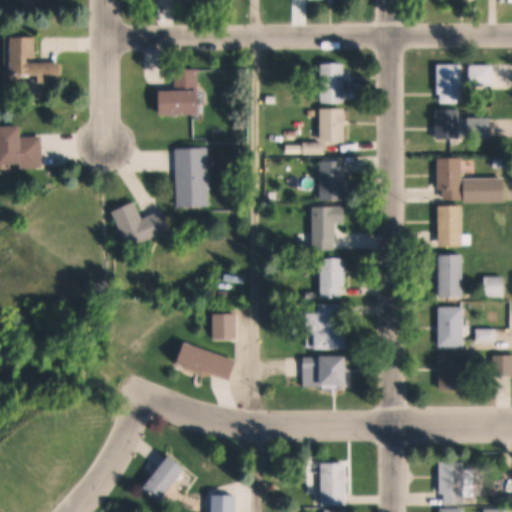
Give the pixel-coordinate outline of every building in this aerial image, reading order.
[(65,63),(65,84),(44,84),(44,76),(14,76),(15,38),(39,39),(39,63),(65,63)] [(324,65),(347,64),(347,104),(324,104),(324,65)] [(443,104),(443,95),(440,95),(439,65),(464,65),(465,104),(443,104)] [(470,66),(493,66),(494,89),(471,89),(470,66)] [(199,71),(199,91),(201,91),(202,115),(165,116),(164,92),(178,92),(177,72),(199,71)] [(267,96),(276,96),(276,104),(267,104),(267,96)] [(323,110),(348,109),(348,142),(323,142),(323,110)] [(438,110),(461,110),(461,139),(438,139),(438,110)] [(470,119),(493,118),(494,138),(470,139),(470,119)] [(1,127),(25,126),(26,138),(44,137),(45,168),(23,169),(23,164),(2,165),(1,127)] [(306,143),(325,143),(325,155),(306,155),(306,143)] [(178,150),(210,149),(212,207),(180,208),(178,150)] [(440,158),(464,158),(465,200),(445,201),(445,189),(440,189),(440,158)] [(494,159),(508,159),(509,169),(494,169),(494,159)] [(323,161),(347,161),(348,201),(323,201),(323,161)] [(115,212),(138,202),(146,220),(166,210),(175,230),(133,249),(115,212)] [(465,245),(465,247),(441,247),(441,206),(464,206),(465,234),(473,234),(473,245),(465,245)] [(315,208),(348,207),(348,224),(338,224),(338,239),(337,239),(337,250),(316,251),(315,208)] [(465,254),(466,295),(442,295),(442,255),(465,254)] [(324,259),(348,258),(348,287),(344,287),(344,299),(325,299),(324,259)] [(486,276),(506,275),(507,296),(486,296),(486,276)] [(219,291),(228,291),(228,298),(219,299),(219,291)] [(318,333),(312,333),(312,313),(321,313),(321,303),(345,303),(345,327),(349,327),(349,349),(318,349),(318,333)] [(442,345),(442,306),(466,306),(467,345),(442,345)] [(215,315),(237,314),(238,339),(215,339),(215,315)] [(478,328),(498,328),(498,342),(479,342),(478,328)] [(186,341),(237,359),(230,379),(214,373),(203,373),(187,368),(179,360),(186,341)] [(511,353),(511,376),(500,376),(499,353),(511,353)] [(349,355),(349,384),(323,384),(323,355),(349,355)] [(303,357),(319,357),(319,386),(303,387),(303,357)] [(443,357),(467,357),(468,389),(443,389),(443,357)] [(171,455),(187,468),(162,500),(146,486),(171,455)] [(447,503),(446,493),(443,493),(442,461),(468,461),(469,503),(447,503)] [(324,462),(349,462),(350,504),(325,504),(324,462)] [(215,511),(216,494),(239,494),(238,511),(215,511)]
